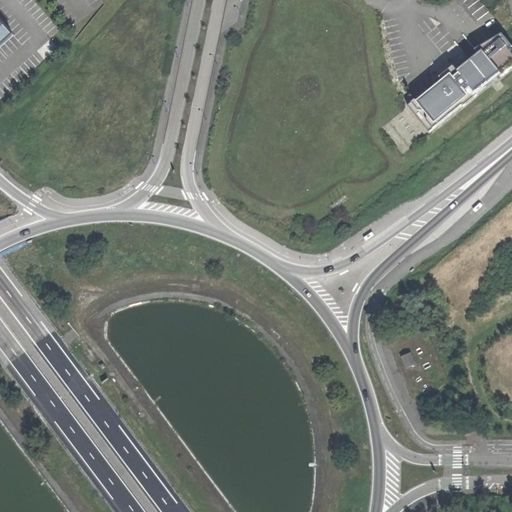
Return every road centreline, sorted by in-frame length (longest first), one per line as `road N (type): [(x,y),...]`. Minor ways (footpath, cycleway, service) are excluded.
road 1 (trunk): [(174,511),(0,279)]
road 2 (secondary): [(351,348),(365,291),(511,153)]
road 3 (secondary): [(511,143),(370,249),(295,277)]
road 4 (unclassified): [(202,0),(169,157),(158,180),(121,211)]
road 5 (unclassified): [(209,226),(190,157),(222,0)]
road 6 (trunk): [(0,332),(135,511)]
road 7 (unclassified): [(511,461),(428,461),(403,453),(378,430)]
road 8 (unclassified): [(390,511),(446,486),(511,483)]
